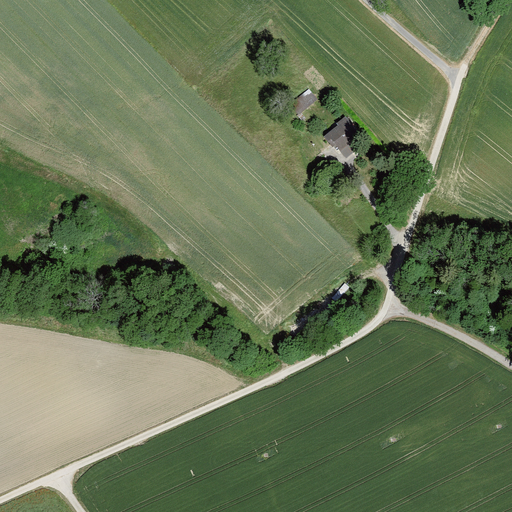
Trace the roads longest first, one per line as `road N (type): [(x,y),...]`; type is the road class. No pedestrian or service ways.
road 1 (track): [(0,499),(366,330),(382,309),(457,81)]
road 2 (track): [(382,309),(432,321),(511,366)]
road 3 (track): [(366,0),(457,81)]
